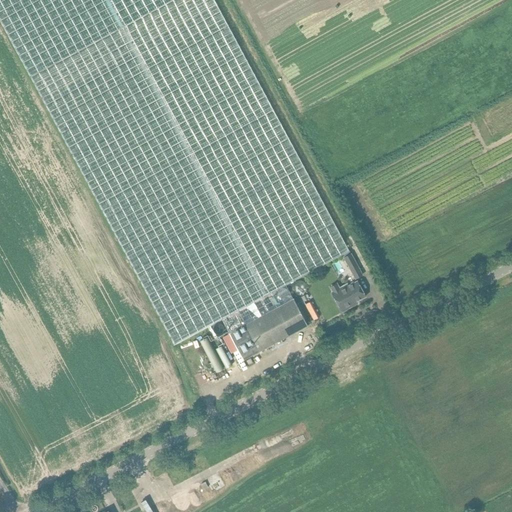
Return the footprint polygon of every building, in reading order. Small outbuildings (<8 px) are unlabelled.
[(174,345),(222,319),(243,360),(308,325),(286,285),(349,250),(213,0),(0,0),(0,21),(30,77),(174,345)] [(355,261),(348,265),(349,268),(352,272),(355,279),(362,275),(362,274),(361,273),(355,261)] [(365,294),(357,279),(333,292),(342,309),(352,304),(351,302),(365,294)] [(311,301),(306,304),(314,320),(319,317),(314,309),(313,305),(311,301)] [(201,340),(217,373),(233,365),(223,345),(214,349),(207,337),(201,340)]
